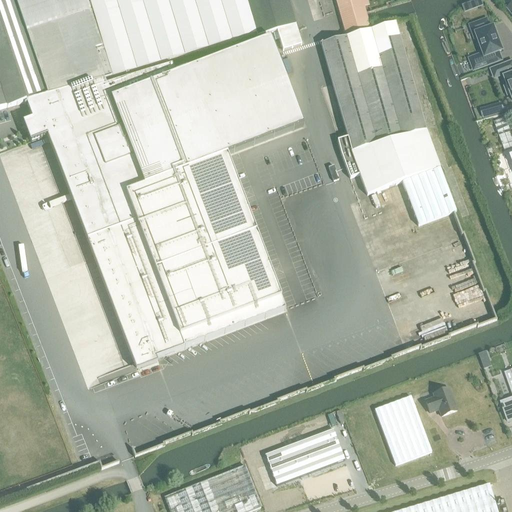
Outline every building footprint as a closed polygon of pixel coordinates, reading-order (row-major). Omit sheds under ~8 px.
[(0,0),(0,110),(26,103),(80,88),(93,84),(103,81),(105,81),(256,36),(257,38),(276,32),(282,52),(301,46),(295,27),(287,0),(0,0)] [(335,0),(340,18),(346,39),(367,33),(371,32),(370,27),(369,25),(366,14),(365,10),(361,0),(335,0)] [(466,58),(470,68),(497,59),(494,51),(498,50),(490,27),(486,28),(483,19),(472,23),(475,32),(473,32),(480,53),(466,58)] [(321,46),(352,153),(350,154),(366,197),(401,184),(418,228),(455,214),(425,133),(395,25),(371,32),(367,33),(346,39),(321,46)] [(33,120),(23,124),(30,143),(47,137),(132,360),(136,371),(157,363),(155,360),(284,311),(281,303),(226,157),(302,128),(269,41),(175,77),(171,67),(105,87),(103,81),(93,84),(80,88),(26,103),(33,120)] [(511,63),(499,68),(502,76),(504,75),(508,86),(504,88),(508,97),(511,95),(511,97),(511,63)] [(503,107),(482,113),(483,119),(504,113),(503,107)] [(511,135),(506,119),(494,123),(504,151),(511,148),(511,135)] [(338,181),(333,167),(328,169),(333,183),(338,181)] [(388,192),(377,196),(381,207),(392,203),(388,192)] [(375,196),(371,198),(375,209),(380,207),(375,196)] [(285,210),(276,212),(278,220),(286,219),(285,210)] [(511,394),(511,400),(501,404),(503,410),(504,410),(509,424),(511,422),(511,371),(505,374),(511,394)] [(425,403),(429,415),(434,413),(434,412),(438,411),(441,418),(456,413),(448,391),(432,396),(433,399),(425,403)] [(412,399),(379,412),(375,413),(396,468),(432,454),(412,399)] [(333,431),(264,457),(276,488),(344,462),(345,462),(333,431)] [(253,511),(261,509),(244,467),(164,499),(168,511),(253,511)] [(497,511),(490,486),(401,511),(497,511)] [(506,511),(503,500),(495,502),(498,511),(506,511)]
